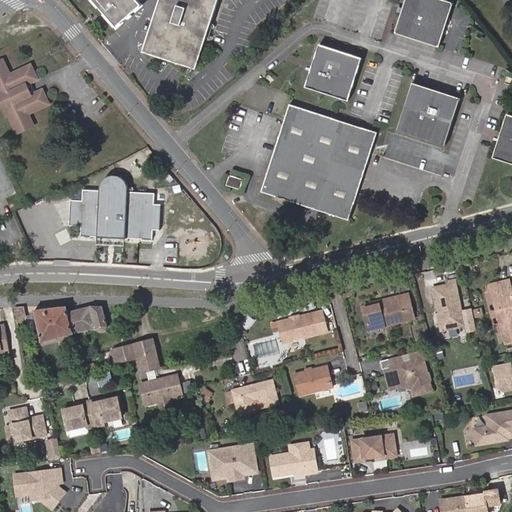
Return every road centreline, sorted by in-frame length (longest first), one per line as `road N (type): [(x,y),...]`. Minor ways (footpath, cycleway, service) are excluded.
road 1 (unclassified): [(267,279),(261,257),(42,0)]
road 2 (residential): [(511,461),(224,509)]
road 3 (unclassified): [(0,276),(267,279)]
road 4 (unclassified): [(267,279),(511,216)]
road 5 (unknown): [(224,312),(249,368),(318,357),(346,336),(328,284)]
road 6 (unknown): [(0,306),(22,394),(98,382)]
road 7 (residential): [(224,509),(140,463),(95,463)]
